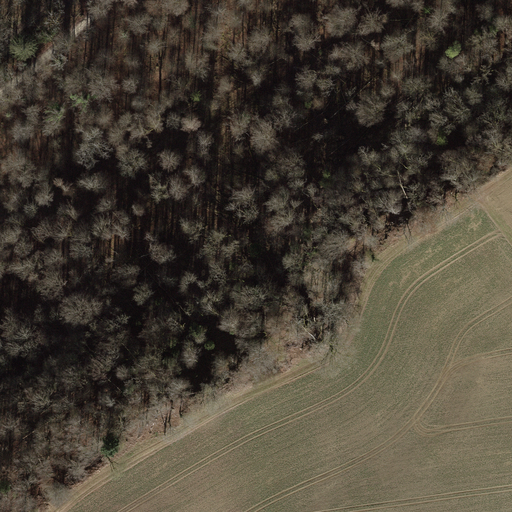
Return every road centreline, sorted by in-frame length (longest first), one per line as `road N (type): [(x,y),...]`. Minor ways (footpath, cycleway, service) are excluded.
road 1 (track): [(49,511),(81,485),(229,402),(346,346),(382,270),(482,196)]
road 2 (unclassified): [(104,0),(0,94)]
